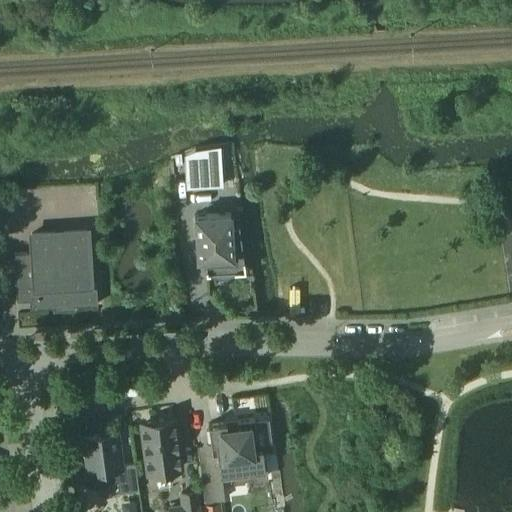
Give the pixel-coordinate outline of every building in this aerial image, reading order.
[(222,184),(220,161),(185,163),(186,187),(222,184)] [(508,208),(496,209),(498,220),(509,219),(508,208)] [(231,224),(230,212),(194,214),(197,258),(198,258),(198,254),(205,253),(206,274),(245,271),(239,224),(231,224)] [(93,283),(90,230),(31,233),(33,251),(13,253),(16,300),(29,299),(30,307),(97,303),(96,283),(93,283)] [(249,303),(242,310),(247,314),(253,307),(249,303)] [(217,453),(198,455),(204,501),(224,498),(221,479),(233,477),(233,472),(243,471),(244,479),(266,477),(262,451),(273,449),(269,418),(255,420),(254,417),(208,423),(210,443),(215,442),(217,453)] [(180,467),(174,420),(157,422),(154,420),(147,421),(145,424),(142,424),(148,472),(151,471),(154,473),(162,473),(164,470),(180,467)] [(123,464),(119,431),(80,437),(82,455),(84,455),(87,473),(86,475),(104,488),(109,482),(117,481),(119,493),(138,490),(135,462),(123,464)] [(198,511),(196,490),(180,492),(182,504),(170,506),(170,511),(198,511)]
